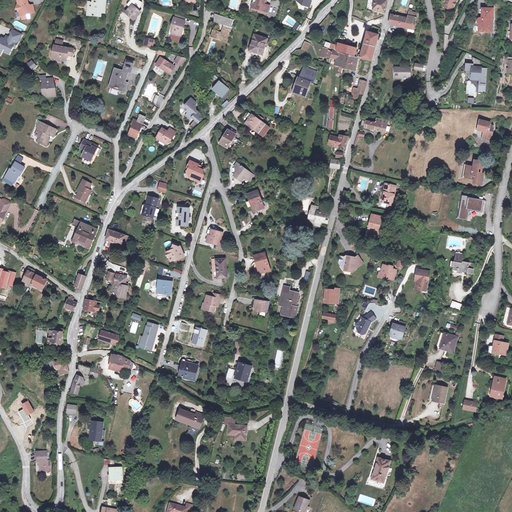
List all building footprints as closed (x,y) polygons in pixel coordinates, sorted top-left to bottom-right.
[(28,0),(23,0),(18,1),(19,5),(18,6),(17,9),(19,12),(20,12),(21,16),(22,16),(30,14),(35,13),(34,6),(29,6),(28,0)] [(94,8),(89,8),(88,15),(101,17),(102,14),(106,14),(107,0),(94,0),(94,1),(94,8)] [(262,0),(252,0),(251,7),(250,8),(265,12),(267,11),(269,4),(265,3),(262,3),(262,0)] [(385,13),(388,1),(383,0),(369,0),(368,8),(385,13)] [(127,13),(133,17),(134,15),(136,18),(141,12),(134,6),(127,13)] [(485,27),(490,27),(490,17),(492,17),(492,7),(481,7),(481,17),(478,18),(478,22),(479,23),(479,29),(485,29),(485,27)] [(393,15),(390,25),(415,29),(418,12),(411,11),(410,18),(393,15)] [(235,20),(216,14),(215,22),(226,26),(224,34),(219,32),(217,38),(228,42),(235,20)] [(175,28),(173,33),(179,35),(183,36),(187,21),(177,18),(173,27),(175,28)] [(14,24),(24,30),(26,26),(16,20),(14,24)] [(337,44),(335,44),(326,41),(325,45),(346,52),(371,59),(380,27),(369,24),(360,53),(357,53),(357,51),(354,50),(355,47),(342,43),(342,44),(338,43),(337,44)] [(22,34),(13,30),(9,38),(7,36),(5,39),(0,36),(0,55),(3,51),(9,54),(14,46),(16,47),(22,34)] [(268,38),(255,34),(249,50),(262,54),(268,38)] [(147,39),(145,45),(153,47),(155,41),(147,39)] [(57,46),(55,45),(54,50),(56,51),(55,56),(58,61),(61,62),(61,60),(67,61),(68,56),(72,57),(74,50),(62,47),(64,41),(57,40),(56,45),(57,45),(57,46)] [(311,44),(305,42),(302,50),(308,52),(311,44)] [(334,64),(342,65),(345,55),(342,54),(342,52),(334,50),(334,52),(330,51),(330,49),(324,47),(322,54),(327,56),(328,54),(333,56),(332,58),(335,59),(334,64)] [(179,55),(176,62),(183,66),(187,58),(179,55)] [(356,57),(345,55),(342,65),(354,68),(356,57)] [(162,57),(157,65),(171,73),(176,66),(174,64),(171,65),(169,64),(170,62),(162,57)] [(472,63),(466,62),(465,69),(470,70),(470,79),(479,80),(478,83),(485,84),(486,68),(480,67),(481,61),(473,57),(472,63)] [(127,59),(125,65),(129,66),(132,67),(134,62),(127,59)] [(318,71),(307,67),(302,79),(299,78),(294,91),(305,95),(310,82),(313,83),(318,71)] [(396,76),(402,76),(405,74),(407,76),(410,76),(410,72),(411,71),(410,71),(410,69),(407,68),(406,67),(396,67),(396,76)] [(127,73),(121,71),(116,69),(111,85),(114,86),(120,88),(120,91),(124,92),(126,85),(123,84),(127,73)] [(55,78),(48,79),(43,80),(46,94),(49,94),(49,97),(59,96),(58,87),(56,88),(55,78)] [(355,92),(361,94),(362,90),(363,91),(366,79),(359,78),(355,92)] [(231,90),(233,87),(226,82),(218,92),(227,100),(233,92),(231,90)] [(156,93),(152,102),(157,104),(160,95),(156,93)] [(186,116),(191,120),(193,118),(195,121),(190,127),(193,130),(202,119),(200,115),(196,111),(196,103),(192,99),(187,105),(186,105),(186,110),(188,110),(188,114),(186,116)] [(257,129),(261,132),(260,134),(265,137),(271,128),(262,122),(257,118),(250,113),(247,114),(241,121),(256,131),(257,129)] [(376,121),(363,117),(361,123),(385,129),(388,118),(377,116),(376,121)] [(479,118),(477,128),(482,130),(481,138),(490,140),(493,126),(490,126),(491,120),(488,120),(488,121),(479,118)] [(135,119),(132,127),(133,128),(130,134),(138,138),(144,123),(135,119)] [(56,130),(40,122),(37,129),(40,130),(38,136),(40,137),(39,141),(46,144),(48,140),(47,140),(49,135),(53,136),(56,130)] [(163,128),(156,137),(165,144),(168,139),(170,141),(176,133),(170,128),(167,132),(166,132),(167,131),(163,128)] [(354,144),(355,144),(357,145),(359,135),(363,136),(364,131),(358,130),(354,144)] [(238,135),(233,133),(231,137),(227,134),(221,145),(229,150),(238,135)] [(339,142),(345,143),(347,135),(339,134),(338,137),(330,136),(329,144),(338,145),(339,142)] [(93,163),(98,151),(94,148),(95,146),(88,142),(84,151),(86,152),(84,158),(93,163)] [(332,159),(331,165),(339,167),(341,160),(332,159)] [(471,165),(467,163),(464,176),(473,178),(472,182),(480,184),(482,172),(479,171),(481,161),(473,159),(471,165)] [(191,161),(188,168),(190,169),(188,173),(190,178),(199,182),(201,178),(203,179),(205,175),(203,174),(204,170),(201,169),(197,167),(198,165),(199,165),(191,161)] [(254,176),(237,162),(234,166),(236,169),(237,174),(234,177),(241,181),(244,176),(250,181),(254,176)] [(19,176),(23,169),(15,165),(11,172),(10,171),(4,182),(11,186),(13,183),(14,183),(18,176),(19,176)] [(92,185),(84,181),(79,192),(76,198),(85,203),(90,192),(89,191),(92,185)] [(388,201),(392,202),(396,184),(385,181),(383,190),(384,190),(383,194),(382,200),(388,201)] [(168,184),(160,182),(159,187),(160,187),(160,191),(166,192),(168,184)] [(201,191),(202,185),(195,183),(194,190),(193,190),(192,195),(202,197),(203,191),(201,191)] [(247,196),(249,202),(246,203),(248,208),(251,207),(253,211),(263,208),(257,192),(247,196)] [(471,196),(462,194),(461,202),(461,205),(460,205),(461,209),(460,209),(460,213),(459,213),(459,217),(467,219),(469,208),(482,211),(484,200),(471,197),(471,196)] [(159,200),(150,198),(145,215),(154,218),(159,200)] [(316,220),(321,221),(322,219),(327,220),(329,211),(319,209),(320,204),(316,203),(312,216),(317,218),(316,220)] [(189,210),(182,210),(181,227),(189,227),(189,210)] [(377,232),(382,213),(372,211),(369,221),(370,221),(368,229),(377,232)] [(91,249),(96,236),(94,235),(96,229),(75,220),(72,226),(80,229),(75,243),(91,249)] [(110,229),(106,240),(123,246),(125,240),(128,241),(130,237),(110,229)] [(209,238),(207,244),(220,248),(221,243),(220,243),(222,234),(212,231),(211,238),(209,238)] [(168,251),(172,260),(182,256),(180,252),(182,252),(180,247),(179,247),(178,246),(174,244),(172,248),(173,249),(168,251)] [(461,257),(462,253),(454,250),(449,265),(454,267),(452,273),(457,275),(457,272),(461,273),(461,275),(468,277),(473,261),(461,257)] [(269,270),(264,253),(255,255),(259,272),(269,270)] [(363,262),(359,256),(349,261),(350,257),(347,256),(345,258),(342,257),(340,263),(342,267),(341,267),(344,272),(348,269),(351,270),(353,272),(355,270),(355,269),(362,265),(361,264),(363,262)] [(228,278),(227,259),(217,260),(216,257),(212,258),(213,274),(215,274),(215,279),(228,278)] [(396,266),(403,268),(405,261),(397,259),(396,266)] [(380,271),(380,272),(382,276),(385,277),(385,275),(389,276),(388,277),(393,279),(396,269),(392,267),(393,265),(389,264),(388,265),(383,263),(380,271)] [(415,276),(417,277),(415,285),(419,286),(421,289),(426,290),(429,270),(417,268),(415,276)] [(33,285),(34,284),(39,274),(31,270),(30,272),(27,279),(30,281),(29,283),(33,285)] [(107,271),(105,277),(111,280),(114,273),(107,271)] [(121,286),(123,283),(125,276),(116,273),(113,281),(115,282),(112,289),(115,292),(117,293),(116,296),(120,297),(124,287),(121,286)] [(39,274),(34,284),(44,290),(50,281),(39,274)] [(77,285),(78,286),(83,288),(87,277),(81,275),(77,285)] [(171,295),(171,283),(158,282),(157,288),(158,288),(158,294),(171,295)] [(285,284),(282,300),(285,301),(285,305),(283,313),(297,316),(299,306),(295,305),(296,301),(298,301),(299,292),(293,290),(293,289),(291,289),(291,285),(285,284)] [(334,289),(324,289),(324,303),(337,304),(339,286),(334,286),(334,289)] [(213,297),(207,295),(203,309),(213,312),(215,306),(216,303),(218,303),(220,295),(214,293),(213,297)] [(74,311),(76,304),(72,302),(73,299),(70,297),(66,307),(74,311)] [(88,300),(86,307),(98,310),(98,309),(101,310),(102,305),(99,304),(99,301),(88,300)] [(267,311),(268,301),(256,300),(255,305),(257,306),(257,310),(267,311)] [(358,320),(354,322),(357,329),(362,332),(364,331),(370,320),(375,317),(371,310),(364,315),(363,316),(361,315),(358,320)] [(148,322),(141,345),(151,348),(153,342),(151,342),(153,336),(154,336),(157,329),(151,327),(152,323),(148,322)] [(392,322),(390,327),(391,328),(390,333),(392,333),(394,334),(396,337),(398,336),(400,337),(404,326),(403,325),(397,323),(392,322)] [(64,341),(66,328),(57,326),(56,331),(52,330),(50,342),(55,343),(55,341),(64,341)] [(121,336),(103,331),(101,337),(104,337),(103,340),(112,343),(112,342),(114,342),(114,344),(118,345),(121,336)] [(442,332),(438,345),(452,349),(456,336),(442,332)] [(502,341),(495,340),(493,346),(492,351),(506,354),(508,343),(502,341)] [(277,350),(274,364),(281,366),(284,351),(277,350)] [(114,362),(125,366),(131,369),(134,362),(124,357),(120,355),(114,354),(112,361),(114,362)] [(181,361),(178,375),(195,380),(198,366),(193,364),(195,359),(192,358),(192,359),(188,358),(187,360),(183,359),(182,361),(181,361)] [(56,361),(56,367),(58,369),(62,368),(63,374),(69,373),(67,360),(56,361)] [(123,371),(125,366),(114,362),(113,367),(123,371)] [(246,376),(245,379),(250,380),(253,367),(242,363),(240,374),(246,376)] [(229,368),(226,377),(233,379),(235,369),(229,368)] [(100,371),(93,369),(91,376),(98,378),(100,371)] [(78,395),(81,387),(82,381),(83,378),(78,376),(72,392),(78,395)] [(507,379),(497,376),(492,397),(502,399),(507,379)] [(434,386),(432,393),(435,393),(433,402),(442,404),(445,389),(434,386)] [(463,402),(462,410),(474,413),(475,404),(463,402)] [(77,406),(69,405),(68,412),(76,413),(77,406)] [(201,426),(206,416),(199,412),(197,415),(183,408),(179,417),(201,426)] [(102,431),(103,423),(93,421),(91,440),(99,441),(101,442),(101,436),(104,437),(105,432),(102,431)] [(233,424),(229,424),(227,433),(236,435),(235,438),(245,439),(246,426),(233,424)] [(46,460),(45,451),(35,452),(36,462),(39,462),(39,464),(40,471),(50,470),(49,460),(46,460)] [(391,461),(379,457),(372,478),(384,482),(391,461)] [(113,467),(113,480),(119,479),(125,479),(124,466),(113,467)] [(310,499),(300,495),(295,507),(305,511),(310,499)] [(181,504),(171,501),(167,511),(186,511),(187,511),(191,511),(194,502),(188,501),(187,506),(181,504)]
